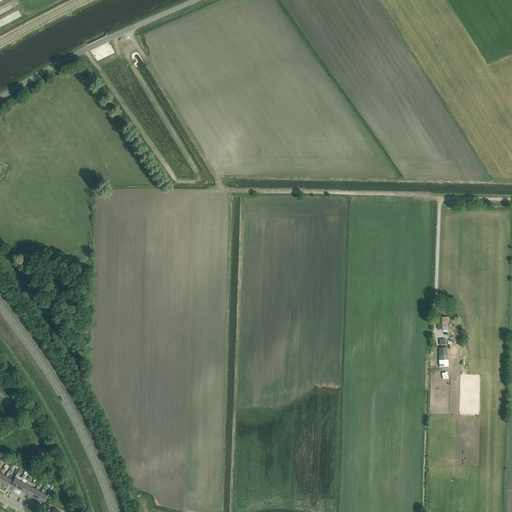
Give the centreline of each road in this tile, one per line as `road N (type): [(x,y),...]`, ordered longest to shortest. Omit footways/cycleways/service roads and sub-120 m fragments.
road 1 (primary): [(112,511),(74,423),(0,308)]
road 2 (tertiary): [(0,97),(196,0)]
road 3 (unknown): [(438,204),(238,195)]
